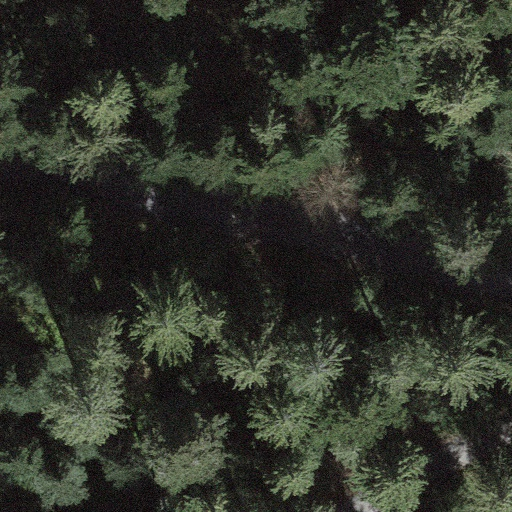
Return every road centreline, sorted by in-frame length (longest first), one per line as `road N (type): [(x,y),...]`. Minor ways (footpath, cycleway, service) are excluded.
road 1 (unclassified): [(0,139),(511,281)]
road 2 (unclassified): [(511,423),(356,511)]
